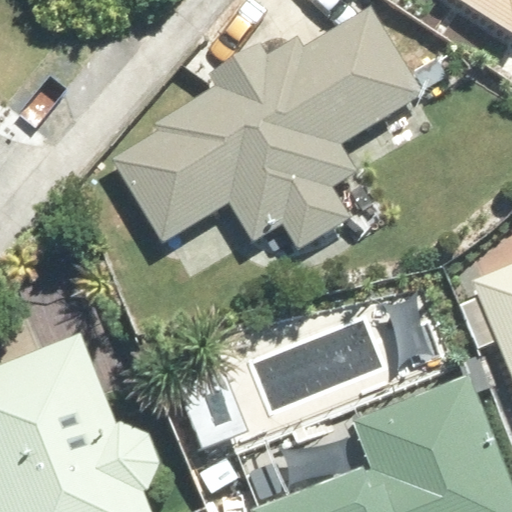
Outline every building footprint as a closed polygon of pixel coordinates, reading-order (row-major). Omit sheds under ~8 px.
[(511,0),(452,0),(449,4),(511,43),(511,0)] [(149,225),(161,245),(169,258),(237,218),(257,254),(289,235),(305,262),(357,232),(337,199),(363,183),(346,155),(427,103),(374,16),(306,57),(302,49),(272,68),(266,56),(213,87),(220,98),(158,135),(163,143),(116,170),(149,225)] [(419,82),(430,100),(450,89),(440,71),(419,82)] [(149,225),(125,238),(137,259),(161,245),(149,225)] [(483,305),(501,350),(511,376),(511,276),(477,291),(483,305)] [(483,305),(464,313),(481,359),(501,350),(483,305)] [(84,344),(0,375),(0,511),(149,511),(148,508),(164,479),(152,449),(120,438),(84,344)] [(483,365),(460,375),(466,388),(475,385),(480,399),(495,393),(483,365)] [(511,511),(511,482),(480,399),(475,385),(466,388),(357,432),(377,481),(304,511),(511,511)]
